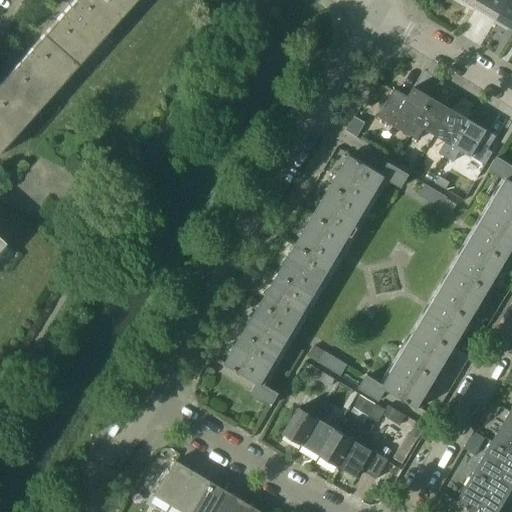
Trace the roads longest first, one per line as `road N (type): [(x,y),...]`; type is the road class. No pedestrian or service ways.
road 1 (residential): [(147,396),(374,11)]
road 2 (residential): [(337,511),(147,396)]
road 3 (residential): [(401,511),(511,329)]
road 4 (residential): [(511,93),(374,11)]
road 5 (residential): [(78,511),(147,396)]
